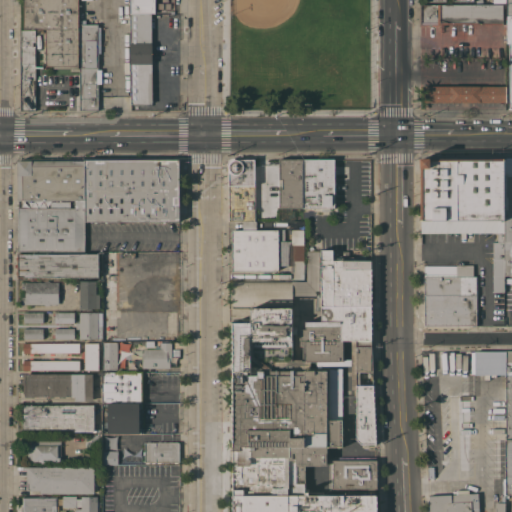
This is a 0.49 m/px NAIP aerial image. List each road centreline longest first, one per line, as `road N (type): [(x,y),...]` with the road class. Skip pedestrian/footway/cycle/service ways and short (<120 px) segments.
road 1 (secondary): [(401,511),(394,0)]
road 2 (residential): [(2,511),(0,133)]
road 3 (residential): [(201,511),(204,235)]
road 4 (residential): [(204,235),(205,0)]
